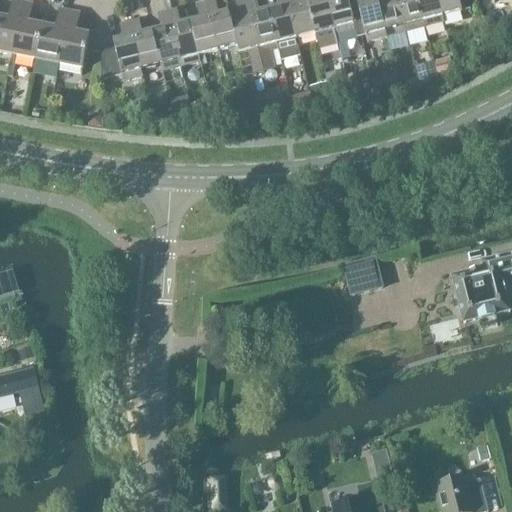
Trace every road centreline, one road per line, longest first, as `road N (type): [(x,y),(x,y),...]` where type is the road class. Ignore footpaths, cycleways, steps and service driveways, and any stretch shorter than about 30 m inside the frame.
road 1 (tertiary): [(511,106),(430,145),(334,170),(171,179)]
road 2 (residential): [(158,511),(154,450),(171,179)]
road 3 (tertiary): [(171,179),(0,153)]
